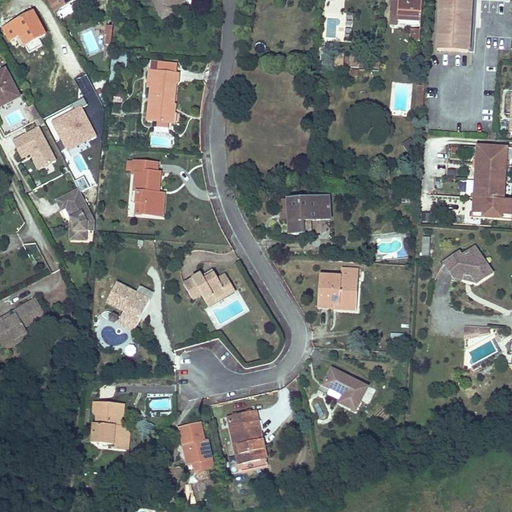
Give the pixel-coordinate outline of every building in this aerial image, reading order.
[(48,0),(54,12),(59,9),(76,0),(78,0),(80,2),(83,0),(48,0)] [(61,12),(80,2),(78,0),(76,0),(59,9),(61,12)] [(152,0),(163,19),(174,14),(171,9),(187,0),(152,0)] [(421,21),(422,2),(422,0),(398,0),(398,2),(398,5),(391,5),(390,25),(397,26),(398,20),(421,21)] [(440,0),(437,51),(469,52),(472,0),(440,0)] [(46,35),(33,12),(13,23),(25,46),(34,41),(46,35)] [(28,51),(37,47),(34,41),(25,46),(28,51)] [(259,42),(255,50),(262,54),(267,46),(259,42)] [(114,91),(116,68),(126,70),(128,54),(113,53),(109,90),(114,91)] [(343,66),(344,55),(336,54),(335,66),(343,66)] [(359,67),(360,56),(352,55),(351,67),(359,67)] [(177,74),(178,65),(151,63),(150,71),(177,74)] [(174,104),(177,74),(150,71),(149,80),(152,80),(151,88),(149,115),(158,116),(157,122),(169,123),(171,106),(173,106),(174,104)] [(26,86),(33,100),(59,87),(51,73),(26,86)] [(0,108),(20,98),(8,75),(0,78),(0,77),(0,108)] [(120,102),(121,94),(112,93),(111,101),(120,102)] [(24,110),(30,123),(39,118),(33,106),(24,110)] [(63,149),(94,138),(83,110),(53,121),(63,149)] [(56,160),(39,126),(12,140),(22,159),(30,155),(38,169),(56,160)] [(416,147),(412,140),(403,146),(408,152),(416,147)] [(511,200),(504,200),(507,148),(477,146),(473,218),(511,220),(511,200)] [(158,190),(159,179),(154,179),(155,173),(157,174),(157,164),(134,162),(133,170),(133,172),(136,172),(134,189),(132,189),(131,203),(137,204),(143,204),(142,215),(157,216),(159,194),(156,194),(156,190),(158,190)] [(79,187),(55,200),(61,211),(66,209),(69,215),(88,205),(79,187)] [(330,220),(329,198),(287,200),(288,201),(288,212),(289,219),(290,235),(303,234),(303,222),(311,221),(330,220)] [(288,212),(288,201),(281,202),(282,220),(289,219),(288,212)] [(82,210),(69,217),(73,226),(72,241),(88,240),(88,231),(95,231),(95,221),(87,221),(82,210)] [(312,234),(311,221),(303,222),(303,234),(312,234)] [(482,270),(484,261),(475,248),(462,257),(460,253),(444,263),(455,278),(462,280),(463,274),(472,276),(477,284),(487,277),(482,270)] [(492,274),(484,261),(482,270),(487,277),(492,274)] [(358,285),(359,270),(342,269),(342,277),(350,277),(350,284),(358,285)] [(204,279),(215,273),(213,271),(203,277),(204,279)] [(225,294),(223,290),(232,285),(226,275),(218,279),(215,273),(204,279),(203,277),(201,274),(183,284),(193,300),(201,295),(204,299),(212,295),(215,300),(225,294)] [(477,284),(472,276),(463,274),(462,280),(477,284)] [(357,306),(358,285),(350,284),(350,277),(342,277),(320,275),(318,309),(332,309),(332,305),(356,306),(357,306)] [(150,301),(136,293),(117,283),(107,303),(124,312),(123,315),(138,324),(150,301)] [(235,292),(232,285),(223,290),(225,294),(215,300),(212,295),(204,299),(209,307),(235,292)] [(154,294),(140,286),(136,293),(150,301),(154,294)] [(25,328),(46,316),(36,299),(14,312),(16,315),(4,322),(3,319),(0,320),(0,337),(2,341),(11,336),(14,340),(27,333),(25,328)] [(4,322),(16,315),(14,312),(3,319),(4,322)] [(138,324),(123,315),(118,324),(134,332),(138,324)] [(480,336),(481,328),(466,327),(465,339),(480,336)] [(7,350),(30,337),(27,333),(14,340),(11,336),(2,341),(7,350)] [(135,353),(135,350),(133,347),(130,346),(127,349),(127,352),(129,355),(132,355),(135,353)] [(481,367),(479,362),(471,366),(474,370),(481,367)] [(368,388),(332,370),(324,386),(331,389),(343,396),(340,402),(340,403),(356,412),(368,388)] [(343,396),(331,389),(328,395),(340,402),(343,396)] [(121,427),(123,405),(97,403),(96,414),(96,425),(93,425),(92,440),(102,441),(102,445),(109,446),(113,446),(112,451),(125,451),(126,435),(121,434),(121,427)] [(258,441),(254,423),(259,422),(256,411),(228,417),(234,444),(234,447),(239,446),(243,465),(261,461),(259,451),(265,450),(263,440),(258,441)] [(263,440),(259,422),(254,423),(258,441),(263,440)] [(212,461),(208,440),(204,441),(201,423),(179,427),(183,446),(190,445),(191,450),(189,450),(193,465),(194,465),(196,473),(207,471),(209,471),(207,462),(212,461)] [(193,465),(189,450),(191,450),(190,445),(183,446),(188,466),(193,465)] [(243,465),(239,446),(234,447),(238,466),(243,465)] [(196,473),(194,465),(193,465),(188,466),(186,467),(187,475),(196,473)] [(207,471),(196,473),(187,475),(189,483),(189,484),(198,482),(209,480),(207,471)] [(214,496),(212,487),(211,479),(209,480),(198,482),(199,490),(201,499),(214,496)] [(198,482),(189,484),(191,491),(193,492),(199,490),(198,482)] [(222,494),(220,486),(212,487),(214,496),(222,494)]
